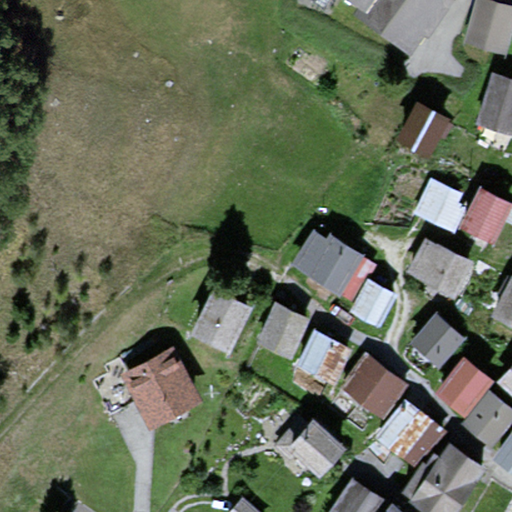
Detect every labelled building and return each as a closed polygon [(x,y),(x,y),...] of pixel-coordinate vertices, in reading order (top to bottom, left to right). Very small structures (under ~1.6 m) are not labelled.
[(351,0),(364,10),(370,0),(351,0)] [(451,0),(370,0),(364,10),(358,18),(409,56),(451,0)] [(511,31),(511,4),(495,0),(473,0),(462,41),(506,53),(511,31)] [(511,129),(511,78),(493,72),(475,124),(510,136),(511,129)] [(446,119),(415,100),(392,139),(424,157),(446,119)] [(472,198),(434,176),(412,213),(450,235),(456,226),(472,198)] [(511,204),(479,185),(472,198),(456,226),(489,245),(503,220),(511,225),(511,204)] [(321,245),(310,237),(292,265),(339,296),(363,259),(327,236),(321,245)] [(468,266),(424,243),(406,276),(451,299),(468,266)] [(511,278),(507,276),(488,316),(511,327),(511,278)] [(395,296),(362,277),(344,310),(377,328),(395,296)] [(213,291),(190,334),(228,354),(250,311),(213,291)] [(307,320),(273,302),(254,339),(288,356),(307,320)] [(462,340),(434,315),(407,345),(435,370),(462,340)] [(350,351),(312,329),(292,364),(330,385),(350,351)] [(177,348),(123,375),(149,427),(204,400),(177,348)] [(407,387),(369,355),(341,389),(379,421),(407,387)] [(491,381),(462,359),(435,395),(464,417),(491,381)] [(511,364),(496,382),(511,397),(511,364)] [(511,419),(511,410),(490,391),(461,424),(487,447),(511,419)] [(437,426),(406,401),(376,438),(406,463),(437,426)] [(345,450),(310,418),(282,448),(318,480),(345,450)] [(511,428),(490,458),(511,474),(511,428)] [(453,511),(483,472),(448,446),(430,470),(421,464),(401,492),(428,511),(453,511)] [(370,511),(381,499),(352,477),(325,511),(326,511),(370,511)] [(254,511),(240,495),(221,511),(254,511)] [(401,511),(390,503),(382,511),(401,511)]
